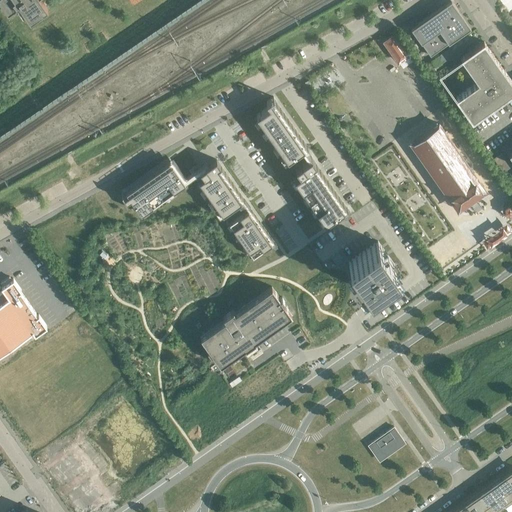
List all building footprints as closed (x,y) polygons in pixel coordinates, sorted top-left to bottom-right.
[(0,0),(0,2),(8,13),(19,5),(30,21),(47,9),(41,0),(0,0)] [(451,0),(411,28),(430,56),(471,27),(451,0)] [(468,34),(431,61),(435,67),(473,41),(468,34)] [(394,36),(386,42),(401,63),(409,58),(394,36)] [(503,69),(484,41),(473,49),(471,47),(470,46),(469,46),(468,47),(468,48),(468,49),(468,50),(469,51),(466,54),(465,53),(465,54),(461,57),(466,65),(466,66),(467,65),(478,81),(456,97),(462,105),(460,106),(459,107),(459,108),(459,109),(460,110),(461,110),(462,110),(464,109),(472,120),(507,95),(507,96),(507,95),(511,91),(511,81),(508,76),(505,77),(501,72),(504,69),(503,69)] [(431,74),(436,70),(431,63),(426,67),(431,74)] [(273,103),(256,115),(288,159),(302,149),(309,159),(295,169),(300,175),(294,178),(325,223),(344,209),(346,207),(331,186),(311,157),(306,150),(309,148),(306,145),(307,145),(276,101),(273,103)] [(486,190),(439,124),(411,144),(458,210),(466,204),(463,201),(476,192),(478,195),(486,190)] [(173,158),(126,191),(128,194),(141,213),(174,190),(177,194),(188,186),(185,181),(195,174),(223,214),(241,201),(248,210),(229,224),(253,257),(272,244),(271,243),(274,241),(236,188),(216,159),(208,165),(206,162),(186,177),(173,158)] [(399,272),(378,241),(348,262),(370,292),(399,272)] [(14,280),(13,278),(11,279),(3,285),(1,286),(3,288),(4,290),(0,292),(0,353),(6,349),(7,350),(15,344),(14,343),(33,330),(34,332),(35,334),(37,333),(45,327),(47,326),(45,324),(39,316),(40,316),(38,314),(37,315),(20,291),(21,290),(20,288),(14,280)] [(255,341),(292,315),(283,303),(285,301),(282,297),(280,298),(272,286),(235,312),(233,310),(223,317),(225,319),(200,336),(209,348),(207,350),(210,354),(212,353),(220,365),(245,347),(250,355),(260,348),(255,341)] [(373,441),(370,443),(379,455),(402,439),(394,427),(391,429),(373,441)] [(511,478),(511,477),(502,483),(511,497),(511,478)] [(511,503),(511,497),(502,483),(493,489),(506,508),(511,503)] [(500,511),(506,508),(493,489),(484,495),(495,511),(500,511)] [(495,511),(484,495),(475,502),(482,511),(495,511)] [(482,511),(475,502),(467,508),(469,511),(482,511)]
